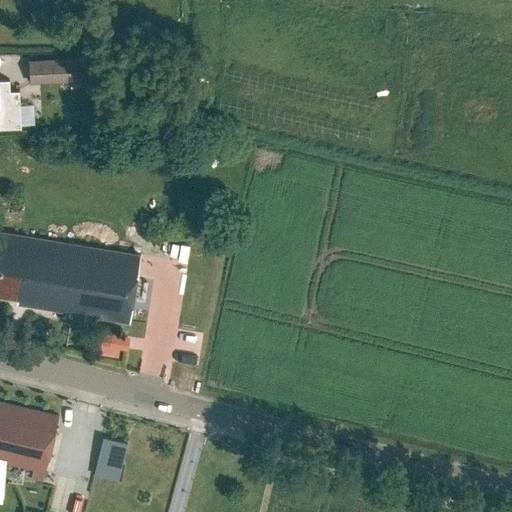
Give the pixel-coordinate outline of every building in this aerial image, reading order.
[(30,61),(31,82),(72,81),(72,87),(91,87),(89,58),(30,61)] [(0,127),(21,126),(20,90),(10,90),(10,79),(0,79),(0,127)] [(0,295),(18,298),(17,303),(130,321),(141,254),(0,231),(0,295)] [(129,336),(103,331),(100,345),(127,350),(129,336)] [(0,461),(34,469),(32,478),(43,480),(59,415),(0,401),(0,461)] [(91,477),(116,479),(119,439),(94,437),(91,477)]
